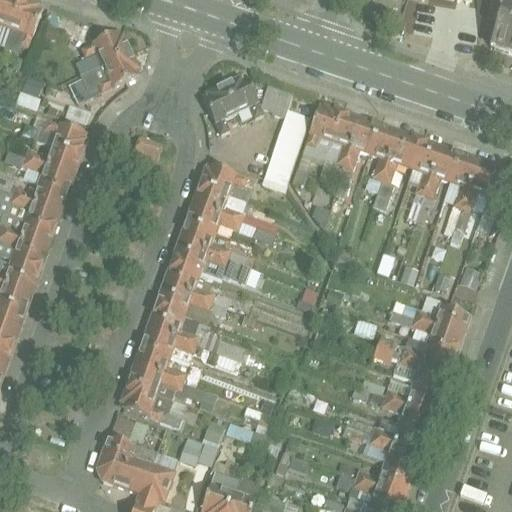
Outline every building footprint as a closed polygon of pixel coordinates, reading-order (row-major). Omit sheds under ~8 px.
[(8,0),(1,0),(0,5),(0,33),(1,30),(11,34),(21,5),(12,2),(12,1),(8,0)] [(35,10),(21,5),(11,34),(24,38),(20,50),(21,51),(29,54),(33,41),(34,41),(42,17),(39,12),(39,11),(35,9),(35,10)] [(511,10),(507,9),(493,50),(511,56),(511,10)] [(78,24),(50,14),(45,27),(74,37),(78,24)] [(24,38),(11,34),(6,50),(19,55),(21,51),(20,50),(24,38)] [(117,38),(94,49),(82,55),(86,63),(98,58),(104,70),(104,71),(132,58),(126,45),(124,40),(123,41),(118,39),(117,38)] [(132,58),(104,71),(110,83),(98,89),(99,89),(103,98),(114,92),(138,81),(137,81),(139,75),(140,75),(138,71),(132,58)] [(104,70),(81,80),(88,94),(99,89),(98,89),(110,83),(104,71),(104,70)] [(31,114),(39,87),(20,82),(12,109),(31,114)] [(237,84),(212,97),(212,96),(207,99),(208,99),(206,105),(205,105),(216,128),(222,140),(231,136),(225,124),(250,112),(256,124),(265,119),(259,108),(248,84),(247,85),(242,83),(242,82),(237,84)] [(294,100),(269,91),(262,112),(273,116),(273,118),(286,123),(294,100)] [(330,113),(325,111),(325,112),(320,114),(319,114),(311,138),(311,139),(307,151),(316,154),(320,142),(333,146),(343,118),(330,113)] [(81,128),(84,118),(64,112),(61,121),(81,128)] [(353,121),(343,118),(333,146),(343,150),(336,170),(336,171),(345,174),(362,124),(353,121)] [(49,125),(39,121),(35,131),(46,134),(49,125)] [(371,127),(362,124),(345,174),(354,177),(361,156),(371,160),(381,131),(371,128),(371,127)] [(86,138),(61,129),(61,130),(49,125),(46,134),(58,139),(53,152),(82,162),(87,149),(89,144),(88,144),(86,139),(86,138)] [(287,126),(283,138),(280,137),(265,183),(288,191),(307,134),(287,126)] [(390,134),(381,131),(371,160),(381,163),(373,184),(382,187),(399,137),(390,134)] [(409,140),(399,137),(382,187),(383,187),(391,190),(398,169),(413,174),(423,146),(409,141),(409,140)] [(333,146),(320,142),(316,154),(307,151),(303,159),(326,166),(333,146)] [(163,151),(141,143),(136,156),(158,164),(163,151)] [(333,146),(326,166),(336,170),(343,150),(333,146)] [(433,149),(423,146),(413,174),(424,178),(416,199),(425,202),(443,152),(433,149)] [(82,162),(53,152),(50,162),(29,154),(26,163),(76,181),(79,172),(82,162)] [(452,155),(443,152),(425,202),(426,202),(434,205),(442,184),(451,188),(461,159),(452,156),(452,155)] [(471,162),(461,159),(451,188),(461,191),(454,212),(463,215),(480,165),(471,162)] [(76,181),(26,163),(23,172),(44,179),(40,189),(69,200),(72,190),(76,181)] [(489,168),(480,165),(463,215),(471,218),(479,197),(489,201),(499,172),(489,169),(489,168)] [(237,179),(212,170),(212,171),(207,173),(206,173),(204,178),(205,178),(200,191),(229,202),(233,188),(245,193),(249,184),(237,179)] [(511,176),(499,172),(489,201),(490,201),(502,206),(498,218),(507,221),(511,209),(511,206),(511,176)] [(345,174),(336,200),(344,203),(354,177),(345,174)] [(18,188),(0,181),(0,196),(13,201),(16,192),(17,192),(18,188)] [(391,190),(383,187),(374,212),(386,217),(395,191),(391,190)] [(69,200),(40,189),(36,199),(17,192),(16,192),(13,201),(62,218),(66,209),(65,209),(69,200)] [(229,202),(200,191),(197,201),(196,200),(193,210),(243,228),(246,219),(240,217),(225,211),(229,202)] [(0,196),(0,205),(10,209),(13,201),(0,196)] [(62,218),(13,201),(10,209),(30,217),(27,227),(55,237),(59,227),(59,228),(62,218)] [(490,201),(484,219),(496,223),(498,218),(502,206),(490,201)] [(243,207),(229,202),(225,211),(240,217),(243,207)] [(434,205),(426,202),(422,214),(428,216),(430,217),(434,205)] [(243,228),(193,210),(190,219),(187,228),(215,239),(219,229),(239,236),(243,228)] [(428,216),(422,214),(417,226),(424,229),(428,216)] [(27,227),(6,219),(3,229),(23,236),(27,227)] [(55,237),(27,227),(23,236),(3,229),(0,236),(0,237),(49,256),(52,246),(55,237)] [(215,239),(187,228),(183,238),(179,247),(229,265),(232,256),(212,249),(215,239)] [(49,256),(0,237),(0,260),(13,265),(12,269),(40,279),(45,265),(46,265),(49,256)] [(229,265),(179,247),(176,256),(177,256),(173,266),(201,277),(205,266),(226,274),(229,265)] [(12,269),(0,264),(0,276),(8,279),(12,269)] [(251,273),(229,265),(226,274),(223,280),(246,288),(251,273)] [(201,277),(173,266),(168,281),(167,281),(164,290),(214,308),(214,307),(217,299),(196,292),(201,277)] [(40,279),(12,269),(8,279),(0,276),(0,286),(34,299),(37,289),(40,279)] [(34,299),(0,286),(0,296),(2,297),(0,301),(0,307),(27,317),(30,308),(34,299)] [(479,296),(458,289),(454,300),(475,307),(479,296)] [(214,308),(164,290),(161,299),(157,309),(186,320),(190,309),(210,317),(214,308)] [(232,305),(217,299),(214,307),(229,312),(232,305)] [(27,317),(0,307),(0,328),(21,336),(24,327),(23,327),(27,317)] [(228,313),(214,307),(214,308),(210,317),(224,322),(228,313)] [(402,331),(408,315),(392,308),(385,324),(402,331)] [(186,320),(157,309),(152,324),(152,323),(148,333),(198,351),(201,342),(181,334),(186,320)] [(471,322),(442,312),(438,322),(418,315),(414,324),(464,341),(468,332),(467,332),(471,322)] [(464,341),(414,324),(411,332),(432,340),(429,350),(457,360),(461,350),(461,351),(464,341)] [(21,336),(0,328),(0,349),(13,355),(17,345),(21,336)] [(198,351),(148,333),(145,342),(146,342),(142,351),(171,362),(174,352),(194,360),(195,360),(198,351)] [(246,354),(205,339),(201,342),(198,351),(242,367),(246,354)] [(397,349),(382,343),(378,353),(394,358),(397,349)] [(13,355),(0,349),(0,370),(7,373),(11,364),(10,364),(13,355)] [(457,360),(429,350),(425,360),(404,352),(401,361),(451,379),(454,369),(457,360)] [(171,362),(142,351),(139,361),(138,361),(135,370),(185,388),(188,379),(187,379),(167,372),(171,362)] [(242,367),(198,351),(195,360),(202,362),(205,368),(238,379),(242,367)] [(194,360),(174,352),(171,362),(191,369),(194,360)] [(394,358),(378,353),(375,363),(390,368),(394,358)] [(451,379),(401,361),(398,370),(419,377),(413,392),(442,402),(447,388),(448,388),(451,379)] [(191,369),(171,362),(167,372),(187,379),(191,369)] [(185,388),(135,370),(132,379),(129,389),(157,399),(161,390),(182,397),(185,389),(185,388)] [(157,399),(129,389),(124,402),(122,407),(123,407),(125,412),(125,413),(149,422),(161,426),(164,417),(152,413),(157,399)] [(207,397),(185,389),(182,397),(161,390),(157,399),(173,405),(175,400),(184,403),(186,399),(203,405),(202,410),(214,414),(219,400),(207,396),(207,397)] [(442,402),(413,392),(410,403),(389,395),(386,404),(436,422),(439,413),(439,412),(442,402)] [(173,405),(157,399),(152,413),(164,417),(161,426),(180,433),(183,424),(169,419),(174,406),(173,405)] [(436,422),(386,404),(383,413),(403,420),(400,430),(429,440),(432,431),(436,422)] [(148,431),(119,420),(115,430),(114,430),(111,437),(141,448),(148,431)] [(376,433),(350,423),(347,431),(373,440),(376,433)] [(429,440),(400,430),(396,440),(376,433),(373,440),(372,441),(422,459),(426,450),(425,450),(429,440)] [(422,459),(372,441),(369,450),(390,458),(385,473),(413,483),(419,468),(422,459)] [(138,453),(109,443),(106,454),(105,453),(102,461),(103,461),(98,474),(103,485),(116,490),(123,470),(151,480),(154,471),(134,464),(138,453)] [(220,453),(201,447),(195,464),(214,471),(220,453)] [(158,460),(138,453),(134,464),(154,471),(158,460)] [(284,458),(277,477),(286,480),(294,462),(294,461),(284,458)] [(309,468),(294,462),(289,474),(305,480),(309,468)] [(136,511),(156,511),(159,505),(165,507),(175,478),(154,471),(151,480),(123,470),(116,490),(141,498),(136,511)] [(413,483),(385,473),(381,483),(360,476),(357,484),(407,502),(410,493),(413,483)] [(239,484),(216,476),(211,490),(234,498),(235,498),(239,484)] [(258,489),(240,483),(235,498),(253,504),(258,489)] [(407,502),(357,484),(354,493),(375,501),(371,511),(375,511),(403,511),(404,511),(407,502)] [(229,511),(234,498),(211,490),(203,511),(229,511)] [(375,501),(354,493),(350,503),(371,511),(375,501)] [(235,498),(234,498),(229,511),(254,511),(257,506),(253,504),(235,498)]
